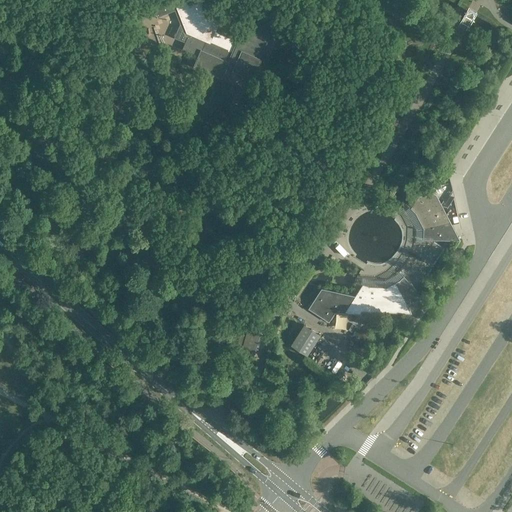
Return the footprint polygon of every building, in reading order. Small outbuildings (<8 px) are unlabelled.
[(163,0),(153,4),(158,15),(176,8),(186,32),(186,33),(188,35),(182,48),(199,55),(195,65),(197,65),(197,66),(206,70),(206,69),(221,76),(223,72),(229,58),(237,61),(234,68),(234,69),(240,73),(241,71),(252,76),(260,58),(258,57),(259,53),(254,50),(263,31),(252,26),(253,18),(249,16),(246,24),(245,23),(238,41),(215,31),(220,20),(209,15),(214,4),(203,0),(163,0)] [(416,212),(423,227),(423,228),(424,228),(423,238),(460,240),(436,193),(424,186),(412,207),(416,212)] [(404,200),(398,209),(407,218),(412,227),(414,239),(410,253),(404,264),(397,271),(383,278),(369,277),(358,273),(353,283),(367,288),(385,289),(399,281),(411,270),(417,260),(423,243),(423,238),(424,227),(416,213),(411,208),(404,200)] [(321,287),(308,308),(329,321),(335,312),(341,312),(361,313),(361,312),(362,310),(406,312),(411,312),(406,304),(424,297),(404,275),(400,279),(399,279),(399,280),(395,282),(387,287),(369,286),(362,284),(357,292),(356,294),(355,295),(351,294),(350,294),(321,287)] [(250,320),(241,351),(254,355),(263,324),(250,320)] [(322,335),(305,325),(292,344),(308,355),(322,335)] [(274,401),(284,390),(279,386),(269,397),(274,401)]
